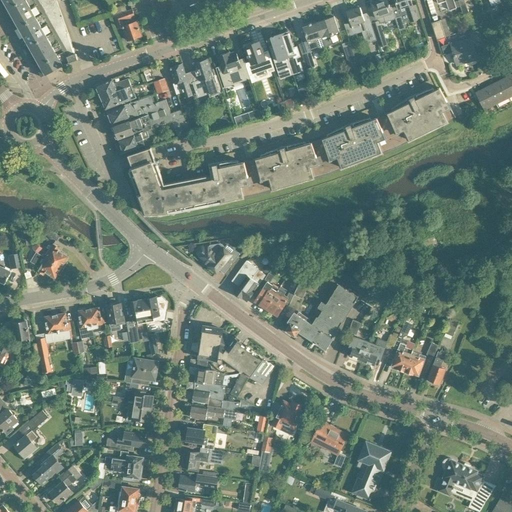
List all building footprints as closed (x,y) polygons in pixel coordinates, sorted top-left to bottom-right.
[(0,0),(0,3),(3,10),(25,48),(41,77),(63,65),(78,59),(56,0),(0,0)] [(378,21),(372,23),(376,38),(379,47),(387,44),(380,24),(395,18),(393,11),(391,12),(389,6),(390,6),(389,4),(387,0),(380,0),(372,3),(378,21)] [(395,0),(397,5),(400,14),(407,12),(411,22),(417,19),(412,4),(410,0),(395,0)] [(432,0),(427,0),(432,14),(437,12),(432,0)] [(436,0),(438,4),(446,1),(449,10),(460,6),(458,0),(454,2),(453,0),(436,0)] [(464,0),(458,0),(460,6),(463,14),(469,12),(464,0)] [(501,0),(504,8),(510,6),(507,0),(501,0)] [(111,9),(114,16),(118,29),(123,27),(128,40),(134,38),(135,40),(141,38),(140,36),(142,35),(133,9),(127,11),(125,6),(124,7),(123,5),(111,9)] [(366,43),(377,40),(376,38),(372,23),(366,25),(360,7),(353,9),(353,8),(348,9),(348,11),(347,12),(352,28),(360,26),(366,43)] [(334,16),(317,22),(323,38),(333,34),(336,44),(342,42),(334,16)] [(395,18),(399,30),(405,28),(401,16),(395,18)] [(440,20),(431,22),(437,40),(450,35),(447,24),(442,25),(440,20)] [(303,34),(305,42),(308,41),(311,49),(318,47),(316,40),(323,38),(317,22),(311,24),(311,23),(309,24),(309,25),(303,27),(305,33),(303,34)] [(288,31),(280,34),(291,67),(290,67),(293,75),(294,74),(293,73),(303,70),(303,71),(304,71),(300,61),(298,62),(296,58),(301,57),(297,46),(293,47),(288,31)] [(482,44),(479,32),(470,35),(471,39),(451,44),(457,64),(477,59),(474,46),(482,44)] [(273,45),(269,46),(278,71),(290,67),(291,67),(280,34),(271,37),(273,45)] [(348,62),(356,60),(350,41),(342,44),(348,62)] [(247,55),(248,57),(250,56),(252,63),(258,61),(261,69),(267,67),(264,59),(265,59),(259,42),(246,46),(249,55),(247,55)] [(451,50),(449,44),(442,46),(444,52),(451,50)] [(230,73),(238,70),(241,80),(250,77),(244,57),(239,59),(236,52),(230,54),(229,52),(218,55),(221,65),(217,66),(224,86),(233,83),(230,73)] [(310,52),(302,54),(307,69),(311,67),(315,66),(310,52)] [(360,63),(362,69),(378,63),(376,57),(360,63)] [(207,59),(195,63),(198,73),(200,80),(206,78),(208,85),(211,94),(218,92),(210,69),(207,59)] [(170,68),(174,77),(175,83),(181,82),(185,97),(189,107),(195,105),(183,66),(179,67),(178,65),(170,68)] [(279,90),(274,72),(267,73),(270,84),(273,83),(275,91),(279,90)] [(499,81),(501,83),(508,98),(511,95),(511,77),(506,80),(505,78),(499,81)] [(164,78),(159,80),(162,91),(168,90),(164,78)] [(112,80),(96,86),(102,98),(117,91),(131,86),(128,79),(114,84),(112,80)] [(487,87),(489,89),(496,104),(508,98),(501,83),(494,86),(493,84),(487,87)] [(312,85),(298,89),(300,95),(311,92),(314,91),(312,85)] [(117,91),(102,98),(106,108),(122,101),(123,104),(136,98),(131,86),(117,91)] [(387,113),(388,113),(385,114),(386,117),(381,119),(379,117),(377,118),(371,120),(370,117),(365,119),(359,120),(351,123),(344,126),(338,129),(332,131),(327,134),(328,137),(323,139),(312,143),(311,142),(306,144),(305,142),(299,143),(294,144),(285,146),(280,147),(278,148),(272,150),(266,152),(261,155),(261,157),(256,159),(253,160),(254,162),(248,164),(247,161),(244,162),(239,163),(238,160),(232,161),(226,161),(218,163),(210,164),(212,174),(164,184),(153,154),(151,147),(128,155),(131,162),(133,167),(129,169),(133,178),(134,177),(133,177),(136,176),(137,181),(135,182),(135,181),(134,182),(138,191),(138,190),(141,189),(142,194),(140,195),(140,194),(139,194),(142,202),(143,202),(143,201),(145,201),(146,205),(144,205),(143,205),(146,213),(155,213),(155,212),(155,209),(159,209),(159,212),(159,213),(160,214),(169,212),(169,211),(168,209),(173,208),(173,210),(173,211),(183,209),(182,209),(182,206),(186,205),(187,208),(187,209),(197,207),(197,206),(201,206),(210,204),(214,203),(229,200),(229,199),(233,198),(244,196),(258,193),(272,189),(283,186),(286,185),(300,181),(303,180),(304,180),(314,177),(328,173),(342,167),(342,168),(352,164),(355,162),(368,157),(372,156),(382,152),(396,147),(409,140),(409,139),(419,135),(422,134),(435,128),(435,127),(438,126),(448,121),(455,117),(447,101),(440,87),(434,90),(433,88),(428,90),(422,92),(414,95),(409,98),(402,102),(396,105),(391,108),(393,110),(387,113)] [(475,93),(484,110),(496,104),(489,89),(482,92),(481,90),(475,93)] [(124,106),(108,113),(113,124),(116,123),(131,117),(132,118),(132,120),(146,115),(143,108),(156,103),(153,95),(123,105),(124,106)] [(130,121),(114,127),(117,134),(114,135),(116,139),(125,135),(143,129),(144,131),(146,130),(153,128),(164,125),(172,122),(184,118),(181,110),(171,114),(166,100),(156,103),(143,108),(146,115),(130,121)] [(241,110),(244,118),(258,113),(255,103),(247,105),(248,108),(241,110)] [(242,114),(234,117),(236,124),(244,121),(242,114)] [(184,118),(172,122),(178,137),(189,133),(184,118)] [(121,146),(119,147),(121,153),(144,145),(143,139),(149,137),(146,130),(144,131),(130,136),(120,140),(122,144),(120,144),(120,145),(121,145),(121,146)] [(29,228),(21,230),(23,239),(26,238),(27,245),(32,244),(29,228)] [(48,235),(57,241),(60,236),(50,231),(48,235)] [(53,243),(45,257),(63,269),(63,268),(63,267),(64,268),(67,262),(65,261),(68,256),(59,250),(59,249),(60,248),(53,243)] [(198,254),(199,255),(200,256),(205,260),(203,262),(216,272),(219,269),(224,274),(241,254),(228,244),(225,247),(220,243),(210,245),(207,248),(205,247),(204,246),(203,246),(202,246),(201,246),(200,247),(199,247),(199,248),(198,249),(198,250),(197,251),(197,252),(198,253),(198,254)] [(38,253),(42,248),(36,244),(33,248),(38,253)] [(31,262),(39,267),(37,271),(43,275),(45,273),(46,272),(55,278),(58,273),(60,274),(63,269),(45,257),(36,252),(31,262)] [(20,253),(9,255),(11,269),(23,266),(20,253)] [(246,261),(232,281),(238,285),(234,292),(247,301),(266,275),(246,261)] [(289,262),(286,266),(291,270),(291,269),(294,263),(289,262)] [(291,270),(290,271),(295,274),(300,265),(295,263),(294,263),(291,269),(291,270)] [(0,280),(5,284),(11,271),(0,265),(0,280)] [(302,298),(315,272),(306,268),(295,292),(295,291),(294,293),(293,294),(302,298)] [(266,284),(255,301),(267,308),(279,288),(273,284),(270,282),(271,281),(272,279),(274,276),(269,272),(264,279),(268,282),(266,284)] [(310,319),(301,332),(315,340),(315,339),(326,346),(357,296),(331,280),(308,317),(310,319)] [(279,288),(267,308),(277,315),(284,304),(287,306),(293,294),(294,293),(291,292),(288,297),(284,295),(286,292),(287,289),(281,285),(279,288)] [(380,295),(367,290),(361,300),(372,307),(375,301),(380,295)] [(412,296),(408,304),(413,306),(417,298),(412,296)] [(149,297),(141,298),(146,322),(159,320),(164,319),(167,302),(162,297),(156,298),(156,297),(149,298),(149,297)] [(131,320),(126,321),(128,331),(130,340),(130,343),(139,342),(137,326),(139,323),(146,322),(141,298),(135,299),(135,300),(128,302),(131,320)] [(119,324),(124,323),(121,303),(116,304),(116,302),(110,303),(110,305),(107,305),(112,329),(120,327),(119,324)] [(80,321),(78,321),(81,339),(94,336),(93,332),(89,309),(86,309),(85,307),(79,309),(79,310),(78,311),(80,320),(80,321)] [(99,307),(89,309),(93,332),(106,329),(103,316),(101,317),(101,316),(99,307)] [(293,313),(285,325),(288,327),(286,330),(295,335),(296,334),(298,336),(301,332),(310,319),(308,317),(298,311),(296,315),(293,313)] [(45,333),(36,335),(37,343),(39,356),(42,373),(52,371),(51,364),(50,365),(48,356),(50,356),(47,342),(73,338),(70,323),(68,323),(67,323),(66,313),(45,317),(47,326),(46,326),(44,327),(45,333)] [(444,332),(453,336),(459,321),(450,317),(444,332)] [(22,343),(30,342),(26,320),(25,320),(25,318),(19,319),(19,321),(8,323),(7,323),(6,323),(6,324),(5,325),(5,326),(5,327),(6,328),(6,329),(7,330),(8,330),(9,330),(12,329),(14,341),(21,340),(22,343)] [(360,322),(353,319),(349,332),(356,334),(360,322)] [(402,328),(393,348),(398,349),(394,359),(393,359),(392,361),(393,362),(392,365),(397,368),(405,371),(411,354),(415,344),(408,341),(406,344),(401,342),(404,337),(408,335),(413,324),(405,320),(404,323),(402,328)] [(393,348),(402,328),(397,326),(392,335),(390,334),(387,341),(378,338),(376,344),(369,341),(368,342),(365,351),(362,359),(374,364),(375,361),(379,363),(384,349),(385,345),(392,349),(393,348)] [(204,328),(199,358),(207,362),(209,364),(225,376),(225,375),(242,373),(249,376),(250,377),(251,375),(261,382),(272,368),(272,367),(272,366),(272,365),(259,356),(259,357),(241,344),(242,343),(235,338),(234,338),(233,339),(223,332),(223,331),(223,330),(222,329),(205,327),(204,327),(204,328)] [(152,354),(159,351),(154,333),(148,334),(152,354)] [(365,351),(368,342),(369,341),(354,335),(348,351),(351,353),(350,355),(362,359),(365,351)] [(438,345),(432,342),(426,355),(433,358),(438,345)] [(37,343),(30,344),(32,357),(39,356),(37,343)] [(6,353),(8,348),(0,344),(0,364),(4,367),(8,359),(6,358),(8,354),(6,353)] [(446,352),(441,350),(440,351),(438,351),(428,379),(433,381),(434,383),(437,384),(438,383),(440,384),(446,368),(440,366),(446,352)] [(411,354),(405,371),(413,374),(415,369),(420,372),(424,363),(426,357),(420,354),(419,357),(411,354)] [(135,358),(132,382),(144,384),(145,378),(150,379),(156,380),(159,361),(135,357),(135,358)] [(199,358),(195,381),(209,383),(223,385),(224,380),(225,376),(209,364),(207,362),(199,358)] [(40,385),(31,373),(24,378),(27,383),(34,387),(40,385)] [(249,376),(242,373),(231,393),(238,397),(249,376)] [(73,379),(72,395),(84,395),(84,379),(73,379)] [(209,383),(195,381),(192,401),(208,403),(207,407),(237,410),(256,412),(256,407),(241,399),(240,402),(223,400),(226,385),(223,385),(209,383)] [(151,408),(153,395),(144,394),(145,392),(137,391),(138,384),(127,383),(124,398),(127,398),(126,405),(128,405),(151,408)] [(56,394),(54,388),(41,391),(43,398),(56,394)] [(113,396),(112,402),(119,403),(119,404),(126,405),(127,398),(124,398),(113,396)] [(13,430),(10,426),(18,420),(0,398),(0,427),(3,431),(7,436),(13,430)] [(284,401),(276,417),(273,424),(291,433),(304,406),(295,402),(294,405),(284,401)] [(149,420),(151,408),(128,405),(126,405),(125,408),(128,408),(126,419),(140,421),(140,419),(149,420)] [(192,405),(190,417),(206,419),(206,414),(235,419),(237,410),(207,407),(207,408),(192,405)] [(48,417),(43,410),(28,422),(34,429),(48,417)] [(260,414),(257,431),(264,432),(267,416),(260,414)] [(315,431),(314,434),(315,435),(312,440),(327,447),(329,443),(341,449),(348,435),(329,425),(329,426),(322,422),(322,421),(316,432),(315,431)] [(186,427),(186,433),(188,433),(186,440),(203,443),(202,447),(214,449),(218,426),(204,424),(203,429),(186,427)] [(37,437),(32,430),(15,445),(25,457),(37,447),(32,441),(37,437)] [(111,447),(123,449),(133,450),(133,445),(145,447),(147,435),(125,431),(124,436),(119,435),(112,439),(111,447)] [(265,436),(263,450),(270,452),(271,447),(273,448),(275,438),(265,436)] [(359,477),(352,492),(370,499),(378,479),(382,469),(384,470),(392,451),(366,440),(358,459),(356,466),(362,469),(359,477)] [(35,475),(33,477),(39,483),(41,482),(43,484),(48,480),(46,479),(63,465),(57,457),(64,451),(58,444),(45,455),(48,459),(33,472),(35,475)] [(182,466),(190,467),(195,468),(195,467),(198,468),(199,462),(196,462),(196,459),(216,462),(218,451),(227,452),(227,451),(214,449),(202,447),(202,448),(201,448),(200,452),(185,450),(182,466)] [(142,468),(144,457),(128,455),(129,452),(121,450),(120,458),(106,456),(105,463),(112,464),(112,463),(142,468)] [(251,455),(250,462),(259,463),(260,456),(251,455)] [(446,470),(438,490),(449,495),(451,492),(471,500),(468,507),(480,511),(496,485),(482,480),(484,476),(476,473),(477,471),(457,462),(457,461),(451,458),(448,458),(445,459),(443,461),(442,463),(442,466),(444,469),(446,470)] [(98,476),(98,477),(104,478),(105,478),(106,469),(111,470),(125,472),(124,479),(135,481),(135,478),(140,478),(142,468),(112,463),(112,464),(105,463),(99,462),(98,476)] [(63,481),(57,486),(50,492),(59,503),(64,498),(65,500),(73,493),(67,486),(72,482),(73,482),(81,475),(73,465),(64,472),(69,477),(64,481),(63,481)] [(179,488),(185,489),(185,490),(187,491),(187,490),(195,491),(203,492),(204,486),(212,487),(217,488),(219,477),(208,475),(203,475),(198,474),(197,479),(181,476),(180,481),(179,488)] [(104,478),(98,477),(88,485),(93,490),(103,482),(102,486),(104,478)] [(104,478),(102,486),(119,489),(119,491),(122,491),(121,498),(139,500),(140,494),(138,494),(139,488),(121,486),(122,480),(105,478),(104,478)] [(315,492),(314,494),(332,501),(334,494),(313,485),(310,491),(315,492)] [(85,496),(74,505),(66,511),(95,511),(98,511),(99,503),(97,500),(92,505),(85,496)] [(175,503),(174,509),(189,511),(200,511),(202,504),(214,506),(215,501),(187,496),(187,499),(178,498),(177,503),(175,503)] [(511,511),(511,501),(502,496),(491,511),(511,511)] [(110,506),(110,511),(115,511),(116,511),(117,509),(134,511),(135,511),(136,507),(138,507),(139,500),(121,498),(120,505),(117,504),(116,507),(110,506)] [(337,500),(334,507),(332,511),(365,511),(366,511),(337,500)] [(238,510),(247,511),(248,503),(239,502),(238,510)]
